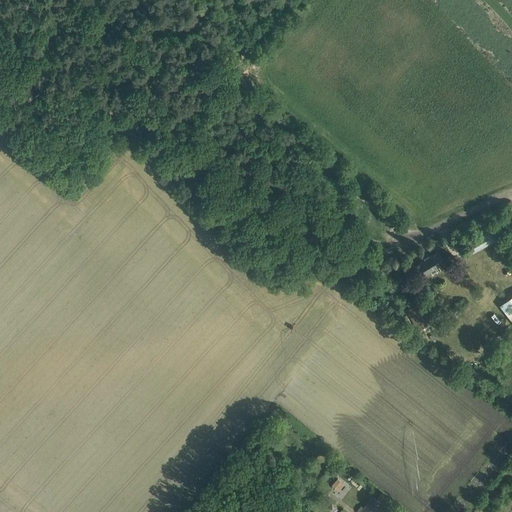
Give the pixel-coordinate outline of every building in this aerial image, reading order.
[(508,250),(500,235),(495,226),(467,242),(473,252),(494,240),(501,253),(508,250)] [(444,262),(438,252),(417,265),(424,275),(444,262)] [(443,283),(454,298),(477,282),(466,267),(443,283)] [(418,303),(406,310),(413,323),(412,323),(416,330),(429,323),(418,303)] [(332,486),(337,490),(343,484),(338,480),(332,486)] [(359,511),(373,511),(381,503),(373,496),(359,511)]
